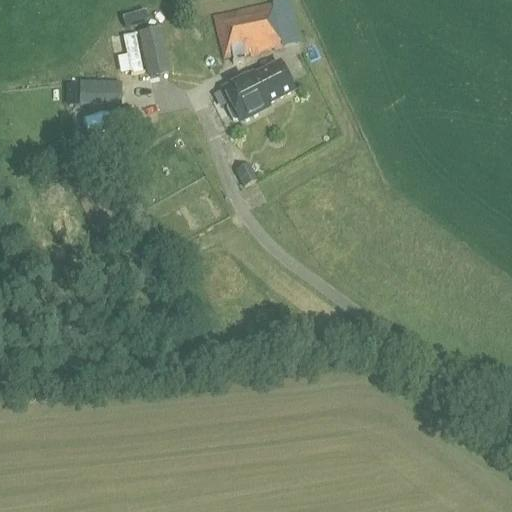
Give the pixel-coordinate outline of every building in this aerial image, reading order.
[(224,61),(286,49),(277,6),(216,18),(224,61)] [(167,73),(164,57),(146,60),(149,77),(167,73)] [(241,125),(268,110),(267,108),(293,95),(279,68),(254,81),(252,78),(224,93),(241,125)] [(122,108),(122,86),(82,86),(82,108),(122,108)] [(104,178),(124,169),(117,152),(96,161),(104,178)] [(244,188),(258,183),(250,166),(236,173),(244,188)]
